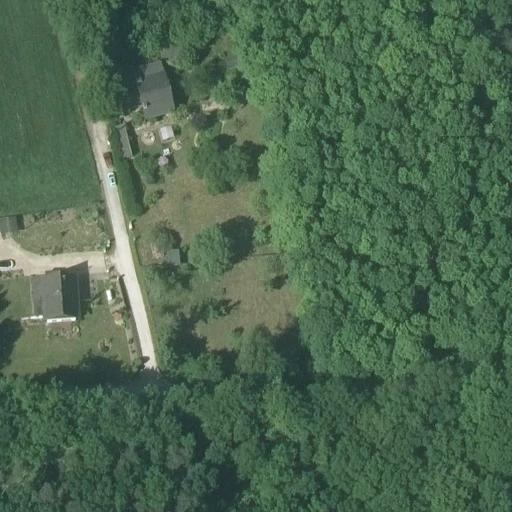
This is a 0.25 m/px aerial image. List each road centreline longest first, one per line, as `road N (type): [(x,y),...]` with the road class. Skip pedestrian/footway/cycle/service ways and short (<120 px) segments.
road 1 (track): [(154,398),(511,377)]
road 2 (unclassified): [(154,398),(76,59)]
road 3 (track): [(0,407),(154,398)]
